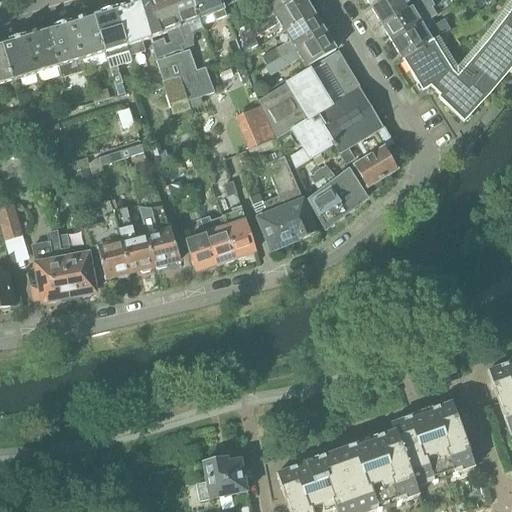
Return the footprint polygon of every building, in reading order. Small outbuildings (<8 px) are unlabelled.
[(149,29),(152,40),(167,34),(171,44),(165,46),(163,40),(151,45),(156,61),(177,53),(188,49),(168,0),(146,0),(141,2),(149,29)] [(168,0),(188,49),(193,48),(192,33),(202,30),(201,27),(203,27),(192,0),(168,0)] [(226,18),(226,17),(219,0),(192,0),(203,27),(226,18)] [(222,0),(226,8),(240,0),(222,0)] [(314,15),(305,0),(296,0),(258,23),(259,24),(238,37),(243,46),(242,46),(246,57),(259,49),(254,40),(279,24),(284,33),(314,15)] [(296,0),(264,0),(269,7),(255,15),(254,16),(258,23),(296,0)] [(388,0),(372,9),(382,27),(426,0),(388,0)] [(429,0),(426,0),(382,27),(392,43),(423,25),(430,21),(436,17),(431,9),(434,7),(429,0)] [(142,43),(150,41),(153,40),(152,40),(149,29),(141,2),(117,9),(132,57),(145,53),(142,43)] [(94,16),(106,54),(119,97),(127,95),(118,67),(134,62),(132,57),(117,9),(94,16)] [(452,73),(433,41),(402,60),(422,93),(431,88),(440,97),(438,99),(464,124),(490,96),(511,70),(511,10),(509,16),(486,44),(463,72),(458,78),(452,73)] [(325,32),(314,15),(284,33),(289,42),(276,50),(261,58),(259,61),(263,69),(264,68),(281,58),(325,32)] [(94,16),(72,23),(84,61),(106,54),(94,16)] [(392,43),(402,60),(433,41),(449,32),(443,22),(434,28),(430,21),(423,25),(392,43)] [(82,62),(84,61),(72,23),(49,30),(60,68),(58,69),(61,80),(85,73),(82,62)] [(36,76),(58,69),(60,68),(49,30),(24,38),(36,76)] [(325,32),(281,58),(264,68),(270,78),(300,59),(306,69),(336,51),(325,32)] [(13,83),(36,76),(24,38),(2,45),(13,83)] [(242,57),(235,41),(229,44),(227,52),(231,61),(242,57)] [(0,86),(13,83),(2,45),(0,45),(0,86)] [(189,52),(156,63),(161,78),(162,83),(163,83),(179,78),(186,97),(188,103),(214,94),(205,69),(196,72),(189,52)] [(260,107),(276,140),(276,141),(284,137),(287,146),(297,141),(302,149),(290,156),(295,169),(334,146),(345,165),(354,159),(348,149),(357,143),(366,159),(354,166),(367,189),(369,188),(370,191),(375,192),(380,188),(381,183),(380,182),(398,171),(384,148),(392,144),(339,55),(258,102),(260,107)] [(161,78),(150,81),(153,92),(164,89),(162,83),(161,78)] [(179,78),(163,83),(169,102),(186,97),(179,78)] [(94,95),(97,103),(97,104),(109,100),(107,91),(94,95)] [(55,106),(45,109),(48,118),(58,115),(55,106)] [(276,140),(260,107),(237,117),(251,151),(276,140)] [(129,111),(119,114),(124,130),(135,127),(129,111)] [(66,136),(58,139),(63,153),(71,150),(66,136)] [(121,161),(143,154),(141,145),(118,152),(121,161)] [(97,168),(121,161),(118,152),(94,160),(97,168)] [(276,154),(262,160),(266,169),(284,161),(280,152),(276,154)] [(88,167),(86,159),(63,166),(66,174),(88,167)] [(259,196),(250,200),(254,209),(253,209),(271,253),(317,235),(284,161),(266,169),(278,198),(278,199),(263,205),(259,196)] [(348,173),(337,181),(325,166),(318,172),(329,187),(347,214),(365,200),(348,173)] [(347,214),(329,187),(318,172),(309,179),(314,186),(319,194),(310,201),(326,230),(347,214)] [(237,194),(233,183),(225,186),(229,197),(237,194)] [(105,224),(83,230),(90,251),(97,250),(105,280),(116,277),(120,280),(126,278),(129,274),(130,273),(122,242),(123,242),(116,215),(114,215),(113,215),(109,203),(100,206),(103,219),(104,218),(105,224)] [(0,229),(4,243),(23,238),(13,206),(0,209),(0,229)] [(232,214),(223,217),(237,258),(239,258),(240,261),(247,258),(246,256),(256,252),(241,208),(241,207),(231,211),(232,214)] [(139,209),(146,237),(146,236),(154,268),(155,267),(158,270),(166,268),(169,264),(181,261),(162,208),(150,210),(139,209)] [(126,209),(113,212),(114,215),(116,215),(123,242),(122,242),(130,273),(139,271),(143,274),(150,272),(152,268),(154,268),(146,236),(146,237),(135,239),(126,209)] [(209,219),(202,221),(217,265),(226,262),(227,265),(234,262),(233,260),(237,258),(223,217),(221,218),(222,219),(210,223),(209,219)] [(194,239),(185,242),(195,272),(199,271),(199,274),(207,271),(206,268),(217,265),(202,221),(201,221),(190,225),(194,239)] [(39,285),(31,287),(33,301),(41,299),(42,303),(47,301),(50,304),(55,303),(57,299),(70,297),(62,260),(61,252),(58,238),(57,234),(57,232),(46,235),(48,243),(31,247),(39,285)] [(67,236),(58,238),(61,252),(70,250),(67,239),(67,236)] [(70,250),(61,252),(62,260),(70,297),(81,295),(85,297),(90,296),(92,292),(95,292),(87,255),(71,258),(70,250)] [(6,271),(0,272),(0,308),(0,309),(4,311),(9,310),(11,306),(14,305),(9,284),(12,283),(10,276),(7,277),(6,271)] [(510,438),(511,436),(511,363),(487,373),(510,438)] [(395,432),(416,490),(475,469),(451,404),(391,426),(393,433),(395,432)] [(378,511),(419,498),(416,490),(395,432),(393,433),(336,454),(357,511),(378,511)] [(288,511),(357,511),(336,454),(276,475),(288,511)] [(247,494),(247,493),(240,461),(228,464),(227,460),(202,465),(206,484),(196,486),(200,503),(210,501),(210,502),(247,494)]
